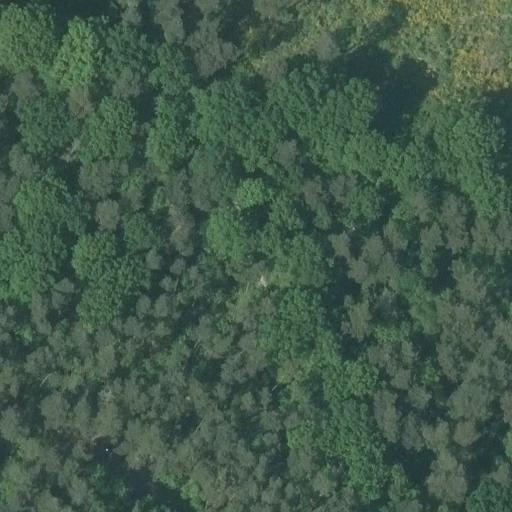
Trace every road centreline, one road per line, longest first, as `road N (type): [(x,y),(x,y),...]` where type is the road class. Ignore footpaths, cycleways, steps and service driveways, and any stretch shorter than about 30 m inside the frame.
road 1 (track): [(345,511),(227,235),(161,0)]
road 2 (track): [(0,312),(227,235)]
road 3 (unclassified): [(163,511),(36,421),(0,406)]
road 4 (track): [(185,98),(0,55)]
